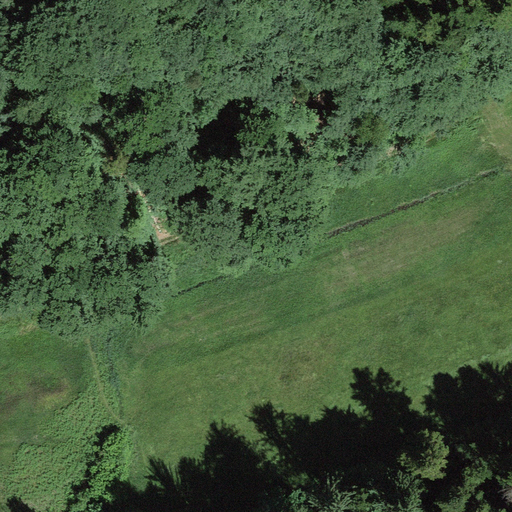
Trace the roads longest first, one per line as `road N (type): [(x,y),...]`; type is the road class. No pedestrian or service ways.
road 1 (track): [(511,89),(461,142),(381,177),(269,205),(0,311)]
road 2 (track): [(511,402),(213,511)]
road 3 (track): [(142,511),(132,431),(101,394),(69,284)]
